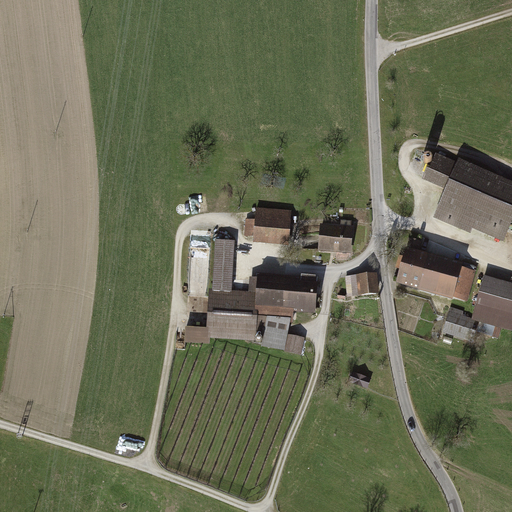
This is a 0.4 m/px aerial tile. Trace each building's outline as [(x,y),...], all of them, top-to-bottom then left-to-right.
[(459,166),(435,155),(424,181),(448,192),(459,166)] [(504,244),(511,224),(511,183),(461,162),(459,166),(448,192),(436,220),(472,236),(474,231),(504,244)] [(253,242),(288,245),(291,211),(256,208),(255,220),(246,219),(245,236),(253,236),(253,242)] [(318,251),(351,253),(353,226),(320,224),(318,251)] [(419,250),(422,241),(409,237),(406,246),(419,250)] [(294,312),(315,314),(318,276),(301,274),(301,277),(258,274),(257,293),(231,291),(235,241),(215,240),(212,289),(209,289),(207,328),(206,338),(210,338),(262,342),(262,347),(302,356),(305,339),(288,334),(289,323),(293,323),(294,312)] [(396,283),(453,299),(453,297),(462,267),(463,263),(406,247),(396,283)] [(476,271),(462,267),(453,297),(468,302),(476,271)] [(348,297),(379,294),(377,273),(345,276),(348,297)] [(496,327),(511,331),(511,283),(484,276),(472,318),(472,320),(475,321),(479,322),(476,332),(493,337),(496,327)] [(472,320),(472,318),(463,315),(464,311),(451,307),(443,333),(469,341),(475,321),(472,320)] [(206,338),(207,328),(185,327),(185,343),(210,345),(210,338),(206,338)]
